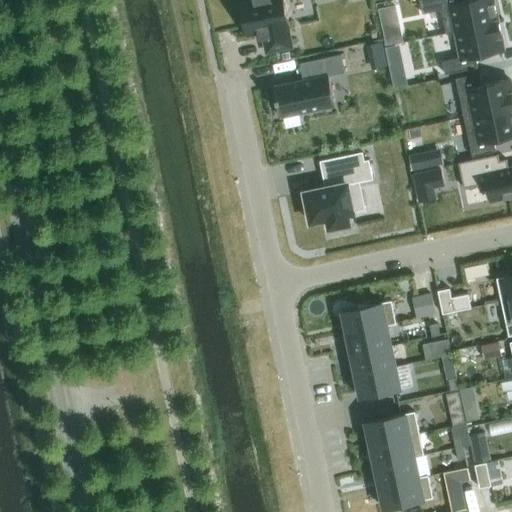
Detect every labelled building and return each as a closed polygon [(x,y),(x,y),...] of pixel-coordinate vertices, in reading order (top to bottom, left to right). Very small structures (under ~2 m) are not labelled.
[(239,4),(245,35),(259,32),(260,39),(264,38),(266,52),(291,46),(286,26),(289,26),(283,0),(253,0),(254,1),(239,4)] [(463,0),(419,0),(422,14),(441,10),(446,34),(455,32),(497,22),(492,0),(469,0),(464,1),(463,0)] [(461,57),(442,61),(445,75),(477,67),(475,56),(503,50),(497,22),(455,32),(461,57)] [(386,44),(402,41),(399,29),(384,32),(386,44)] [(314,77),(274,86),(280,117),(335,106),(329,76),(344,72),(340,54),(310,61),(314,77)] [(392,83),(405,80),(402,68),(390,71),(392,83)] [(479,74),(455,79),(464,117),(511,107),(511,92),(509,79),(481,85),(479,74)] [(511,107),(464,117),(472,156),(495,151),(493,139),(511,135),(511,107)] [(305,194),(311,224),(327,221),(329,230),(350,226),(348,217),(354,215),(348,187),(373,181),(369,162),(364,163),(362,154),(320,163),(325,190),(305,194)] [(511,195),(511,167),(508,168),(506,159),(499,161),(497,154),(458,163),(463,188),(487,183),(491,201),(511,195)] [(409,158),(411,170),(427,167),(425,155),(409,158)] [(432,187),(443,185),(440,169),(413,175),(415,187),(431,183),(432,187)] [(511,274),(496,278),(501,301),(511,299),(511,274)] [(444,313),(456,311),(451,288),(439,290),(444,313)] [(416,294),(421,316),(440,313),(436,290),(416,294)] [(511,299),(501,301),(508,336),(511,335),(511,299)] [(391,300),(342,311),(347,333),(386,324),(396,322),(391,300)] [(437,323),(429,325),(432,337),(440,335),(437,323)] [(386,324),(347,333),(351,354),(391,345),(386,324)] [(427,340),(431,358),(456,352),(452,335),(427,340)] [(391,345),(351,354),(356,375),(395,367),(391,345)] [(395,367),(356,375),(360,397),(400,389),(395,367)] [(456,377),(448,379),(450,391),(458,389),(456,377)] [(462,408),(458,391),(446,393),(449,411),(462,408)] [(415,411),(366,422),(370,444),(419,433),(415,411)] [(419,433),(370,444),(375,465),(414,456),(424,454),(419,433)] [(461,434),(452,436),(455,448),(463,446),(461,434)] [(466,458),(463,446),(455,448),(458,460),(466,458)] [(414,456),(375,465),(379,486),(419,478),(414,456)] [(481,487),(493,485),(488,462),(476,464),(481,487)] [(458,469),(450,471),(452,483),(460,481),(458,469)] [(419,478),(379,486),(384,508),(433,498),(428,476),(419,478)]
